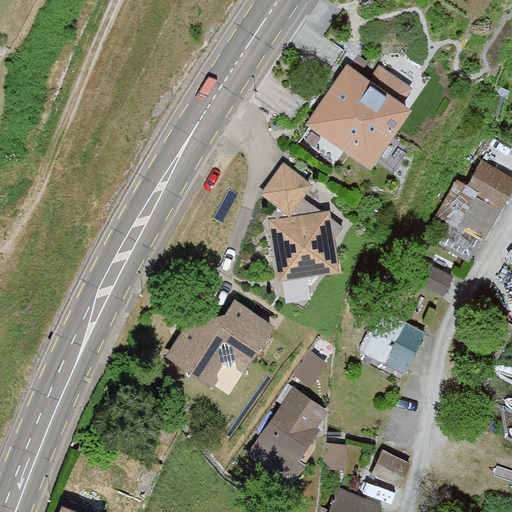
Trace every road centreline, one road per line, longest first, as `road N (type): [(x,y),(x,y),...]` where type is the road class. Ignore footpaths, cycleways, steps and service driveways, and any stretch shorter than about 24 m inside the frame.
road 1 (primary): [(279,0),(109,280),(8,511)]
road 2 (residential): [(404,511),(440,355),(511,220)]
